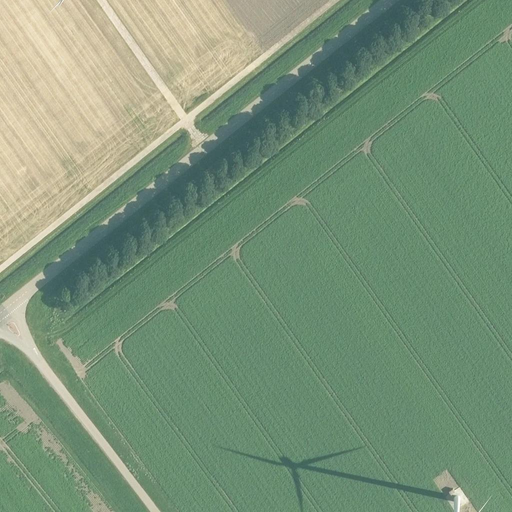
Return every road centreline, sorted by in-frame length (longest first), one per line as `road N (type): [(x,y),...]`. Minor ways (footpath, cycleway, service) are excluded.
road 1 (unclassified): [(0,312),(391,0)]
road 2 (unclassified): [(154,511),(0,312)]
